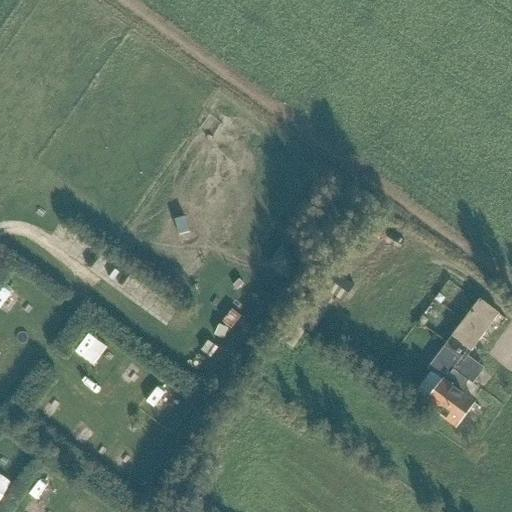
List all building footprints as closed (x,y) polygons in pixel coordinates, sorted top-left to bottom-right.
[(282,243),(266,265),(288,281),(304,260),(282,243)] [(332,269),(320,286),(342,303),(355,286),(332,269)] [(319,317),(332,299),(315,288),(303,305),(319,317)] [(463,362),(467,356),(481,338),(499,314),(479,299),(461,323),(444,347),(463,362)] [(208,342),(202,351),(211,357),(217,348),(208,342)] [(463,362),(444,347),(427,369),(438,378),(442,381),(423,405),(455,429),(475,403),(461,392),(468,382),(472,385),(483,368),(467,356),(463,362)]
